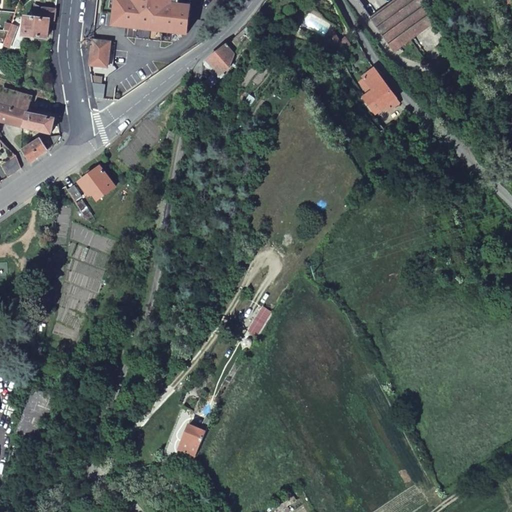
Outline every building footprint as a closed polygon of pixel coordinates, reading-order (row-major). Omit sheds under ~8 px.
[(115,0),(113,25),(187,33),(190,6),(171,4),(171,0),(115,0)] [(421,0),(398,0),(370,19),(381,35),(393,50),(397,54),(398,54),(404,50),(441,28),(421,0)] [(54,21),(55,10),(41,7),(34,3),(32,17),(25,16),(23,35),(46,39),(48,22),(49,20),(54,21)] [(19,24),(13,22),(9,33),(5,44),(10,46),(19,24)] [(340,41),(334,32),(328,36),(334,45),(340,41)] [(92,39),(89,63),(108,66),(111,42),(92,39)] [(206,62),(205,64),(216,78),(229,65),(233,55),(226,47),(225,46),(206,62)] [(390,110),(400,103),(375,69),(358,82),(367,94),(363,97),(375,114),(385,106),(387,109),(390,110)] [(0,99),(0,100),(27,109),(31,96),(3,88),(0,99)] [(0,118),(23,125),(27,109),(0,100),(0,118)] [(27,109),(23,125),(52,133),(56,118),(27,109)] [(62,136),(62,135),(48,137),(42,140),(45,145),(49,143),(51,147),(56,143),(62,136)] [(22,150),(30,163),(51,147),(49,143),(45,145),(42,140),(40,138),(22,150)] [(0,150),(14,155),(13,154),(3,143),(0,140),(0,150)] [(21,170),(14,157),(0,166),(0,168),(6,181),(21,170)] [(99,199),(116,186),(98,164),(87,172),(89,174),(78,183),(88,195),(93,191),(99,199)] [(74,186),(67,191),(76,200),(82,196),(74,186)] [(11,441),(34,449),(54,395),(32,387),(11,441)] [(180,448),(197,456),(207,431),(191,423),(180,448)]
